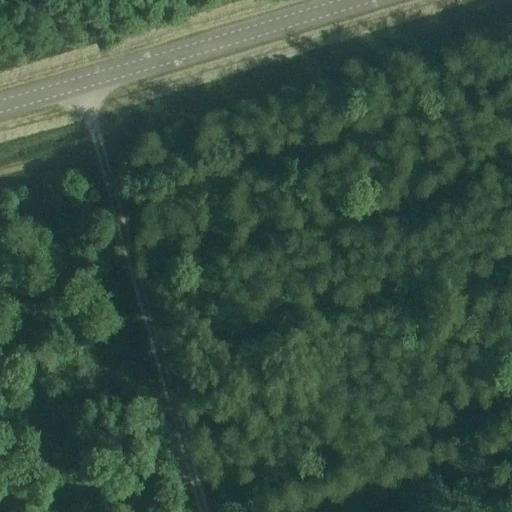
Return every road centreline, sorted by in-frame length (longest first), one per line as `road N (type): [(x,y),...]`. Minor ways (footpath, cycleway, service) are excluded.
road 1 (track): [(204,511),(79,84)]
road 2 (tertiary): [(0,107),(356,0)]
